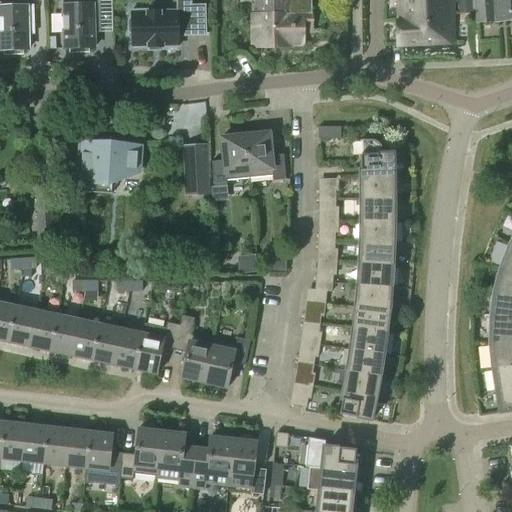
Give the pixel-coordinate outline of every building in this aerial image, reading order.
[(7,0),(8,7),(0,7),(0,51),(3,51),(3,55),(22,55),(22,50),(28,50),(27,32),(33,32),(33,6),(27,6),(26,0),(7,0)] [(131,11),(131,17),(128,21),(129,31),(132,35),(132,47),(178,46),(178,33),(192,33),(191,0),(175,0),(176,14),(152,14),(152,10),(131,11)] [(310,0),(250,0),(251,48),(290,48),(290,45),(303,45),(303,28),(311,28),(311,13),(310,13),(310,0)] [(451,0),(397,0),(398,22),(395,22),(396,44),(453,41),(451,0)] [(511,0),(475,0),(477,23),(497,21),(497,22),(511,20),(511,0)] [(471,15),(471,1),(459,1),(459,15),(471,15)] [(99,4),(63,5),(64,49),(69,49),(69,53),(88,53),(88,49),(94,48),(93,30),(99,30),(99,4)] [(318,139),(340,139),(340,127),(318,127),(318,139)] [(260,130),(244,132),(249,178),(272,176),(272,181),(285,180),(283,155),(270,156),(268,135),(270,135),(270,134),(260,135),(260,130)] [(249,178),(244,132),(229,133),(229,138),(220,139),(220,140),(222,140),(224,161),(211,162),(213,187),(227,186),(226,181),(249,178)] [(361,178),(394,177),(393,154),(383,154),(383,152),(382,150),(382,148),(381,146),(379,145),(378,143),(376,142),(374,141),(372,141),(371,141),(360,141),(360,142),(361,142),(362,155),(360,155),(361,178)] [(78,142),(75,185),(77,185),(77,182),(88,183),(87,193),(111,195),(113,172),(138,173),(139,147),(78,142)] [(184,147),(185,180),(186,197),(208,196),(206,146),(184,147)] [(394,177),(361,178),(361,186),(360,186),(361,199),(394,199),(394,177)] [(35,186),(38,246),(54,245),(52,185),(35,186)] [(319,200),(335,199),(335,191),(319,191),(319,200)] [(335,208),(335,199),(319,200),(319,208),(335,208)] [(394,221),(394,199),(361,199),(361,212),(362,212),(361,221),(394,221)] [(360,229),(360,242),(393,244),(394,221),(361,221),(361,229),(360,229)] [(318,232),(318,241),(334,242),(335,233),(318,232)] [(334,242),(318,241),(318,249),(334,250),(334,242)] [(393,244),(360,242),(359,256),(360,256),(360,264),(392,266),(393,244)] [(501,266),(500,269),(511,272),(511,246),(509,245),(508,248),(501,266)] [(45,265),(55,264),(55,251),(45,252),(45,265)] [(255,257),(239,259),(241,275),(257,274),(255,257)] [(23,269),(23,259),(10,260),(11,270),(23,269)] [(35,259),(23,259),(23,269),(36,269),(35,259)] [(286,260),(279,259),(275,263),(275,273),(285,273),(286,273),(286,260)] [(392,266),(360,264),(359,273),(358,273),(357,286),(391,288),(392,266)] [(494,291),(493,294),(511,297),(511,272),(500,269),(499,272),(494,291)] [(316,282),(332,283),(332,275),(316,274),(316,282)] [(85,292),(85,282),(72,281),(72,292),(85,292)] [(85,282),(85,292),(97,292),(97,282),(85,282)] [(129,292),(129,282),(116,282),(116,292),(129,292)] [(129,282),(129,292),(141,292),(141,282),(129,282)] [(332,283),(316,282),(315,291),(331,292),(332,283)] [(240,297),(253,298),(254,285),(241,284),(240,297)] [(391,288),(357,286),(356,299),(357,299),(356,307),(389,311),(391,288)] [(511,297),(493,294),(493,297),(490,316),(490,319),(511,320),(511,297)] [(0,305),(0,339),(8,342),(15,308),(0,305)] [(355,316),(353,329),(386,333),(389,311),(356,307),(355,316)] [(36,313),(15,308),(8,342),(29,346),(36,313)] [(57,317),(36,313),(29,346),(50,351),(57,317)] [(304,314),(303,322),(319,324),(320,316),(304,314)] [(57,317),(50,351),(71,355),(78,322),(57,317)] [(179,326),(174,350),(186,353),(181,376),(180,376),(180,377),(204,382),(213,339),(191,334),(194,319),(181,317),(180,326),(179,326)] [(511,320),(490,319),(489,322),(489,342),(489,345),(511,343),(511,320)] [(78,322),(71,355),(92,360),(99,327),(78,322)] [(319,324),(303,322),(302,331),(318,333),(319,324)] [(141,336),(134,369),(158,374),(158,372),(156,372),(162,348),(174,350),(179,326),(167,323),(165,329),(144,325),(142,336),(141,336)] [(120,331),(99,327),(92,360),(113,364),(120,331)] [(352,342),(351,350),(383,355),(386,333),(353,329),(351,342),(352,342)] [(120,331),(113,364),(134,369),(141,336),(120,331)] [(236,344),(213,339),(204,382),(228,387),(228,386),(227,386),(232,363),(244,366),(250,341),(237,338),(236,344)] [(511,343),(489,345),(489,348),(491,367),(492,370),(511,366),(511,343)] [(349,358),(347,371),(379,377),(383,355),(351,350),(350,359),(349,358)] [(298,354),(297,363),(313,366),(314,357),(298,354)] [(313,366),(297,363),(295,371),(311,374),(313,366)] [(511,366),(492,370),(495,392),(511,388),(511,366)] [(379,377),(347,371),(344,384),(345,385),(344,393),(375,399),(379,377)] [(511,388),(495,392),(499,414),(511,411),(511,388)] [(375,399),(344,393),(339,415),(356,419),(356,418),(371,421),(375,399)] [(306,407),(307,399),(291,396),(290,405),(306,407)] [(26,427),(5,424),(1,458),(22,460),(26,427)] [(26,427),(22,460),(43,463),(47,429),(26,427)] [(47,429),(43,463),(64,465),(68,431),(47,429)] [(135,455),(123,454),(120,479),(133,480),(133,474),(156,477),(161,433),(137,430),(136,432),(138,432),(135,455)] [(90,434),(68,431),(64,465),(86,468),(90,434)] [(161,433),(156,477),(179,479),(178,486),(191,487),(196,449),(183,448),(184,437),(186,437),(186,436),(161,433)] [(287,449),(288,434),(276,433),(274,448),(287,449)] [(90,434),(86,468),(87,468),(86,475),(120,479),(123,454),(110,452),(112,438),(113,438),(113,437),(90,434)] [(196,449),(191,487),(204,489),(205,482),(228,485),(233,441),(208,439),(208,440),(209,440),(208,451),(196,449)] [(257,444),(233,441),(228,485),(251,488),(250,494),(263,495),(266,470),(253,469),(256,445),(257,445),(257,444)] [(323,447),(321,469),(352,472),(353,466),(354,466),(356,450),(339,448),(339,449),(323,447)] [(321,469),(319,491),(352,494),(353,481),(351,481),(352,472),(321,469)] [(272,473),(270,486),(280,487),(282,474),(272,473)] [(280,487),(270,486),(269,498),(279,499),(280,487)] [(352,494),(319,491),(316,511),(347,511),(348,507),(350,507),(352,494)] [(9,496),(0,494),(0,504),(8,506),(9,496)] [(38,509),(39,499),(27,498),(26,508),(38,509)] [(39,499),(38,509),(51,511),(52,501),(39,499)] [(72,503),(71,511),(81,511),(82,505),(72,503)]
